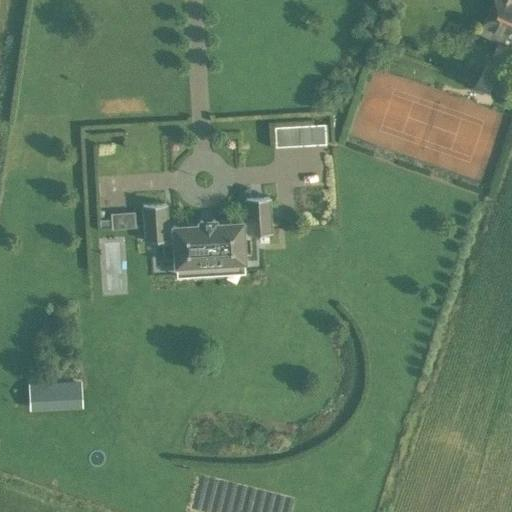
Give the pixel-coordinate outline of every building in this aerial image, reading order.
[(500,41),(493,56),(511,65),(511,0),(493,0),(478,31),(500,41)] [(486,64),(479,78),(493,85),(496,86),(503,72),(486,64)] [(323,121),(272,123),(273,144),(324,141),(323,121)] [(243,260),(242,238),(242,232),(248,232),(248,234),(270,232),(268,197),(246,198),(247,224),(241,224),(241,221),(214,223),(214,219),(199,220),(199,224),(172,226),(173,228),(167,229),(165,203),(143,205),(145,240),(167,239),(167,237),(173,237),(175,260),(175,265),(197,263),(198,268),(221,266),(221,262),(243,260)] [(135,212),(112,213),(113,228),(136,227),(135,212)] [(81,381),(28,383),(29,409),(82,407),(81,381)]
